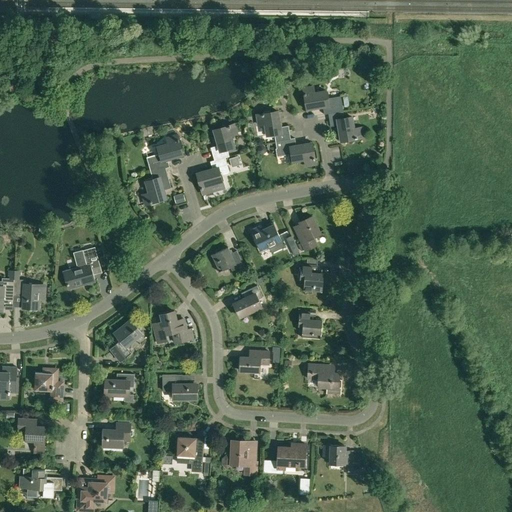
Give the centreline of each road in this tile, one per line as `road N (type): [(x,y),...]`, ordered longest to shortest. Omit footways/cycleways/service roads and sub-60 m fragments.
road 1 (residential): [(356,181),(362,211),(346,303),(373,400),(359,419),(226,410),(215,328),(166,258)]
road 2 (residential): [(330,187),(236,207),(200,230)]
road 3 (residential): [(77,324),(84,354),(80,458)]
